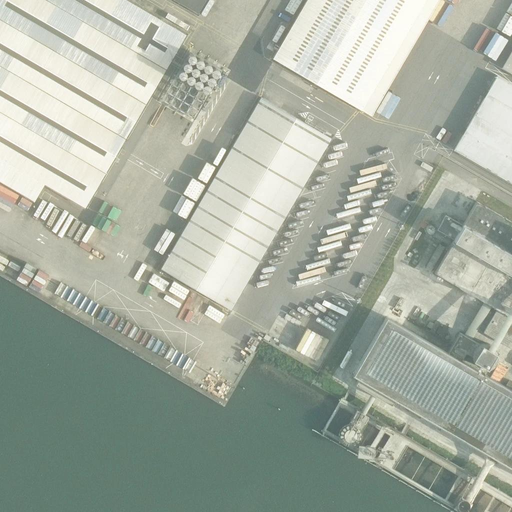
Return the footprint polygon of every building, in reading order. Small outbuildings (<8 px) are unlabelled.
[(187,34),(127,0),(0,0),(0,181),(35,202),(45,185),(86,209),(187,34)] [(206,0),(170,0),(198,16),(206,0)] [(441,0),(306,0),(273,59),(374,117),(441,0)] [(511,50),(502,68),(511,74),(511,50)] [(511,83),(497,74),(450,154),(511,189),(511,83)] [(231,310),(331,139),(260,98),(160,269),(231,310)] [(511,222),(476,201),(463,224),(445,214),(433,235),(447,243),(445,246),(439,243),(425,268),(496,309),(489,321),(482,332),(511,349),(511,347),(511,222)] [(386,316),(353,373),(511,466),(511,390),(460,360),(465,352),(471,355),(471,354),(471,352),(472,351),(473,349),(473,348),(474,347),(476,346),(477,345),(478,344),(459,332),(448,352),(386,316)] [(426,332),(423,338),(444,346),(446,341),(426,332)] [(489,492),(511,504),(511,497),(492,486),(489,492)]
